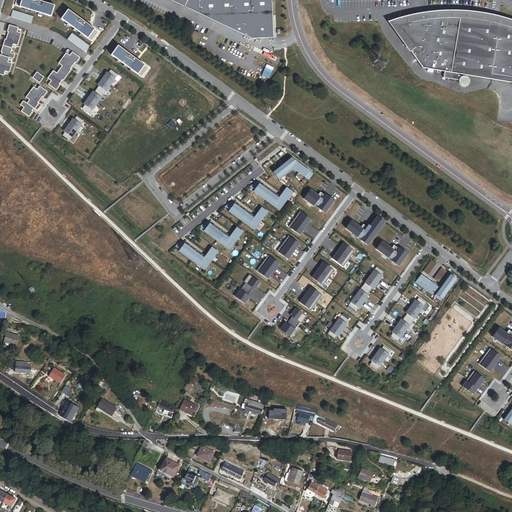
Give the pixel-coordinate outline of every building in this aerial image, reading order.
[(54,5),(36,0),(16,0),(15,5),(51,16),(54,5)] [(170,0),(251,39),(274,38),(271,0),(170,0)] [(30,23),(32,16),(13,10),(11,17),(30,23)] [(98,32),(68,10),(61,19),(91,41),(98,32)] [(511,23),(505,21),(499,19),(489,17),(480,15),(470,14),(462,14),(451,14),(443,14),(431,15),(420,16),(405,19),(391,23),(406,43),(409,23),(420,21),(430,19),(442,18),(452,18),(464,19),(473,20),(486,21),(496,23),(505,26),(511,28),(511,23)] [(420,21),(409,23),(406,43),(425,69),(447,73),(446,79),(462,82),(462,85),(463,86),(465,88),(467,88),(470,87),(471,86),(472,84),(472,82),(472,80),(470,78),(469,78),(466,77),(464,78),(460,77),(460,75),(511,83),(511,28),(505,26),(496,23),(486,21),(473,20),(464,19),(452,18),(442,18),(430,19),(420,21)] [(18,28),(9,25),(7,32),(8,32),(7,37),(19,41),(21,33),(17,32),(18,28)] [(89,46),(72,34),(67,39),(84,52),(89,46)] [(19,41),(7,37),(6,40),(5,39),(3,46),(12,48),(13,44),(17,46),(19,41)] [(2,53),(1,55),(9,58),(13,59),(15,54),(10,53),(12,48),(3,46),(1,52),(2,53)] [(148,68),(118,46),(111,55),(141,77),(148,68)] [(76,63),(80,58),(72,52),(69,55),(66,53),(63,57),(73,64),(75,63),(76,63)] [(0,64),(10,68),(12,63),(8,62),(9,58),(1,55),(0,54),(0,64)] [(70,69),(73,64),(63,57),(58,63),(62,66),(59,69),(67,75),(71,70),(70,69)] [(0,74),(3,76),(5,71),(9,73),(10,68),(0,64),(0,74)] [(63,81),(67,75),(59,69),(56,73),(53,71),(50,75),(60,82),(62,80),(63,81)] [(111,85),(118,75),(110,70),(108,73),(107,72),(102,79),(111,85)] [(39,83),(44,77),(37,72),(32,78),(39,83)] [(59,84),(60,82),(50,75),(47,78),(51,81),(48,85),(56,90),(60,85),(59,84)] [(104,94),(111,85),(102,79),(97,85),(99,86),(96,89),(104,94)] [(33,87),(29,93),(39,101),(42,97),(43,97),(47,92),(40,86),(37,90),(33,87)] [(97,104),(104,94),(96,89),(94,92),(93,91),(88,98),(97,104)] [(33,108),(34,109),(38,104),(37,103),(39,101),(29,93),(25,99),(28,102),(27,104),(33,108)] [(89,114),(97,104),(88,98),(83,104),(85,105),(82,108),(89,114)] [(27,104),(23,101),(20,105),(24,108),(21,111),(29,117),(33,111),(32,111),(33,108),(27,104)] [(77,131),(84,121),(76,116),(74,119),(73,118),(68,125),(77,131)] [(69,141),(77,131),(68,125),(63,131),(64,132),(62,135),(69,141)] [(278,179),(278,178),(279,180),(282,178),(281,176),(283,174),(285,176),(287,173),(286,172),(292,168),(309,180),(313,174),(291,157),(273,172),(278,179)] [(273,206),(279,210),(280,209),(293,192),(286,187),(279,198),(257,181),(250,187),(274,204),(273,206)] [(334,201),(326,196),(323,200),(320,198),(310,190),(305,198),(314,205),(315,204),(318,206),(317,207),(325,213),(334,201)] [(248,225),(254,230),(255,229),(268,212),(261,207),(254,218),(232,201),(225,206),(249,224),(248,225)] [(307,224),(311,219),(300,211),(294,219),(303,226),(306,223),(307,224)] [(368,245),(385,222),(377,217),(366,232),(363,230),(351,221),(346,228),(357,237),(358,236),(361,238),(361,239),(368,245)] [(299,235),(303,230),(301,229),(303,226),(294,219),(289,227),(299,235)] [(223,245),(229,250),(230,249),(231,249),(243,232),(237,227),(229,237),(207,221),(200,226),(224,244),(223,245)] [(295,248),(299,244),(288,236),(282,244),(292,250),(294,247),(295,248)] [(198,265),(204,270),(205,268),(206,269),(218,252),(212,247),(204,257),(182,241),(175,246),(199,264),(198,265)] [(399,266),(407,254),(400,248),(397,253),(393,251),(394,250),(382,242),(377,249),(388,258),(389,257),(392,259),(391,260),(399,266)] [(349,259),(354,251),(344,243),(340,248),(342,249),(339,252),(349,259)] [(289,253),(292,250),(282,244),(277,251),(287,259),(291,254),(289,253)] [(343,267),(349,259),(339,252),(337,255),(336,254),(332,259),(343,267)] [(278,263),(268,255),(262,263),(271,270),(273,267),(275,268),(278,263)] [(423,271),(428,275),(436,264),(431,260),(423,271)] [(328,278),(334,270),(323,262),(320,267),(321,268),(319,271),(328,278)] [(269,273),(271,270),(262,263),(256,271),(267,279),(271,274),(269,273)] [(378,283),(382,276),(381,275),(384,272),(376,267),(369,277),(378,283)] [(434,279),(439,283),(447,272),(442,268),(434,279)] [(323,286),(328,278),(319,271),(317,274),(316,273),(312,278),(323,286)] [(434,296),(440,301),(457,279),(450,274),(440,288),(421,275),(416,281),(426,287),(424,289),(429,292),(430,291),(435,295),(434,296)] [(255,288),(259,282),(249,275),(245,280),(247,281),(244,285),(251,290),(253,286),(255,288)] [(373,289),(378,283),(369,277),(362,286),(369,292),(372,288),(373,289)] [(416,281),(415,282),(424,289),(426,287),(416,281)] [(251,294),(249,293),(251,290),(244,285),(242,288),(241,287),(237,292),(247,300),(251,294)] [(369,292),(362,286),(355,296),(363,302),(368,295),(367,295),(369,292)] [(316,303),(322,295),(311,287),(308,292),(309,293),(307,296),(316,303)] [(310,310),(316,303),(307,296),(305,299),(303,298),(300,303),(310,310)] [(359,308),(363,302),(355,296),(348,305),(355,311),(358,307),(359,308)] [(426,303),(419,298),(417,301),(415,300),(410,306),(420,313),(424,307),(423,306),(426,303)] [(420,313),(410,306),(406,313),(407,314),(405,317),(412,322),(414,319),(415,320),(420,313)] [(305,318),(294,310),(290,316),(292,317),(290,320),(297,326),(299,322),(301,324),(305,318)] [(10,322),(13,317),(5,313),(4,319),(10,322)] [(334,325),(343,331),(348,325),(346,324),(348,320),(341,315),(334,325)] [(412,322),(405,317),(403,320),(401,319),(397,326),(406,332),(410,326),(412,322)] [(294,329),(297,326),(290,320),(287,324),(286,322),(282,328),(292,335),(296,330),(294,329)] [(343,331),(334,325),(327,334),(334,339),(336,337),(338,338),(343,331)] [(406,332),(397,326),(392,332),(393,333),(390,337),(398,342),(400,338),(401,339),(406,332)] [(511,350),(511,337),(511,338),(508,336),(509,336),(499,329),(493,337),(503,343),(503,342),(507,345),(506,346),(511,350)] [(15,348),(18,338),(5,334),(2,343),(15,348)] [(391,351),(383,346),(381,349),(380,348),(375,354),(385,361),(389,355),(388,354),(391,351)] [(498,361),(501,357),(490,349),(484,356),(494,363),(496,360),(498,361)] [(385,361),(375,354),(370,361),(372,362),(370,365),(377,371),(379,368),(385,361)] [(490,372),(493,368),(491,366),(494,363),(484,356),(479,364),(490,372)] [(31,371),(31,365),(11,364),(11,370),(15,373),(34,375),(34,371),(31,371)] [(60,384),(65,376),(54,369),(49,376),(60,384)] [(481,383),(484,379),(473,371),(468,379),(477,386),(479,382),(481,383)] [(475,389),(477,386),(468,379),(462,386),(473,394),(476,390),(475,389)] [(171,418),(177,405),(163,398),(159,407),(165,410),(163,414),(171,418)] [(262,407),(243,400),(241,404),(244,405),(242,410),(248,412),(259,416),(262,407)] [(100,416),(102,413),(112,418),(117,409),(102,401),(95,413),(100,416)] [(199,408),(184,401),(180,410),(192,416),(194,411),(197,413),(199,408)] [(73,418),(78,409),(68,403),(63,412),(73,418)] [(289,410),(274,405),(271,414),(277,415),(286,418),(289,410)] [(511,408),(503,421),(509,425),(511,421),(511,408)] [(314,419),(315,417),(295,410),(294,413),(297,415),(295,422),(299,423),(299,426),(303,427),(304,425),(306,425),(307,422),(311,424),(314,419)] [(73,418),(63,412),(60,417),(70,423),(73,418)] [(337,428),(324,423),(314,419),(311,424),(334,433),(337,428)] [(147,449),(150,443),(144,441),(142,447),(147,449)] [(208,461),(213,451),(201,444),(196,455),(208,461)] [(351,461),(352,452),(338,450),(337,459),(351,461)] [(395,466),(397,460),(382,455),(380,461),(395,466)] [(174,476),(180,464),(167,458),(161,468),(165,470),(164,471),(174,476)] [(240,469),(225,461),(224,463),(221,469),(224,471),(224,470),(239,478),(242,474),(240,472),(240,471),(239,471),(240,469)] [(152,470),(137,463),(131,475),(145,481),(149,473),(151,474),(152,470)] [(207,481),(211,474),(207,473),(199,469),(198,470),(189,466),(190,465),(187,464),(186,466),(189,467),(183,478),(184,478),(183,481),(181,480),(179,483),(185,486),(187,483),(186,483),(187,480),(189,481),(188,483),(188,484),(188,485),(189,486),(191,487),(192,487),(193,486),(194,486),(198,477),(196,476),(198,473),(202,475),(200,477),(207,481)] [(297,484),(301,471),(291,467),(290,470),(289,470),(288,473),(287,476),(288,477),(287,481),(297,484)] [(370,483),(374,474),(362,469),(358,478),(370,483)] [(280,480),(268,473),(266,476),(264,480),(273,486),(276,481),(279,483),(280,480)] [(398,485),(401,477),(393,475),(391,483),(398,485)] [(325,495),(326,492),(322,490),(323,488),(324,487),(322,486),(325,482),(322,480),(319,484),(315,493),(326,499),(327,496),(325,495)] [(315,493),(319,484),(315,482),(314,483),(312,482),(307,489),(306,492),(314,496),(315,493)] [(342,494),(338,492),(333,489),(331,493),(333,494),(339,498),(342,494)] [(226,506),(230,497),(217,491),(213,499),(226,506)] [(375,505),(378,498),(362,492),(359,500),(375,505)] [(10,507),(15,499),(6,494),(2,503),(10,507)] [(338,506),(341,498),(339,498),(333,494),(330,502),(338,506)] [(209,511),(212,507),(204,503),(199,511),(201,511),(209,511)]
